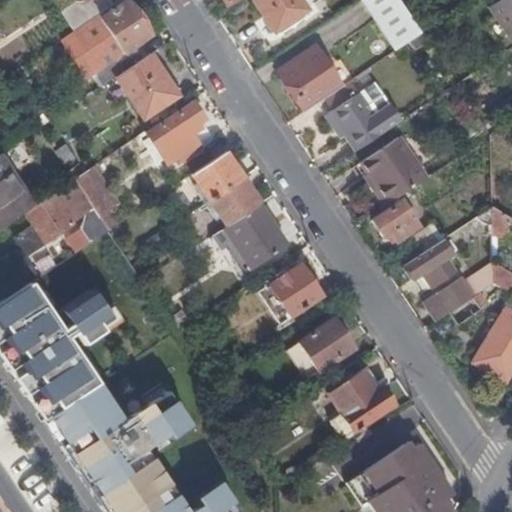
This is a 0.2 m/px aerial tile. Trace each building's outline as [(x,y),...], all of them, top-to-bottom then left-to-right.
[(81,0),(83,1),(80,2),(74,3),(60,12),(73,31),(112,5),(108,0),(81,0)] [(297,0),(252,0),(274,32),(305,11),(297,0)] [(421,35),(397,0),(361,0),(360,1),(394,51),(421,35)] [(511,0),(501,0),(489,8),(511,44),(511,0)] [(125,2),(100,19),(122,52),(147,34),(125,2)] [(278,74),(304,113),(323,100),(339,88),(313,50),(278,74)] [(123,71),(115,77),(141,117),(175,94),(149,55),(123,71)] [(95,73),(103,85),(115,77),(123,71),(116,60),(95,73)] [(323,100),(331,113),(354,97),(346,85),(339,88),(323,100)] [(357,95),(354,97),(331,113),(329,114),(354,153),(399,123),(388,106),(372,117),(357,95)] [(191,104),(146,134),(166,165),(196,145),(191,136),(199,130),(196,125),(202,121),(191,104)] [(511,203),(511,151),(489,138),(490,172),(491,209),(504,216),(511,203)] [(383,208),(425,180),(397,139),(360,164),(373,185),(371,187),(383,208)] [(64,146),(54,152),(57,157),(64,166),(74,159),(64,146)] [(190,176),(208,203),(240,181),(223,154),(190,176)] [(32,206),(0,157),(0,228),(23,213),(32,206)] [(115,208),(89,169),(72,179),(107,231),(114,226),(105,214),(115,208)] [(32,206),(23,213),(32,225),(13,238),(26,256),(43,244),(43,242),(71,223),(67,216),(71,213),(66,204),(60,207),(54,197),(66,189),(85,216),(80,230),(89,243),(101,236),(107,231),(72,179),(32,206)] [(240,181),(208,203),(224,226),(257,205),(240,181)] [(370,221),(381,238),(388,234),(393,243),(415,227),(399,203),(370,221)] [(284,245),(257,205),(225,227),(210,237),(219,250),(224,247),(243,274),(284,245)] [(491,228),(491,209),(475,219),(478,223),(487,228),(491,228)] [(504,216),(491,209),(491,228),(503,235),(511,221),(504,216)] [(67,216),(71,223),(76,220),(71,213),(67,216)] [(402,246),(411,261),(441,242),(431,227),(402,246)] [(441,242),(411,261),(401,268),(411,282),(420,277),(426,273),(435,285),(453,274),(444,260),(451,256),(442,241),(441,242)] [(297,267),(268,286),(289,319),(319,299),(297,267)] [(511,280),(492,268),(492,286),(503,293),(511,297),(511,280)] [(426,273),(420,277),(428,290),(435,285),(426,273)] [(0,302),(0,359),(42,423),(97,386),(101,383),(78,349),(120,322),(96,286),(54,314),(32,281),(0,302)] [(435,297),(447,315),(471,300),(459,282),(435,297)] [(481,293),(479,295),(485,304),(503,293),(492,286),(481,293)] [(471,300),(447,315),(456,328),(479,312),(478,309),(485,304),(479,295),(471,300)] [(423,305),(434,324),(447,315),(435,297),(423,305)] [(511,309),(506,306),(471,364),(503,384),(511,369),(511,309)] [(332,320),(298,344),(317,372),(351,349),(332,320)] [(317,372),(298,344),(285,353),(304,381),(317,372)] [(360,371),(329,392),(355,431),(391,407),(380,391),(375,393),(360,371)] [(97,386),(42,423),(101,511),(235,511),(217,485),(195,500),(200,507),(192,511),(183,511),(144,453),(153,447),(150,443),(165,433),(170,441),(190,428),(161,386),(142,399),(147,407),(123,424),(97,386)] [(228,388),(220,394),(246,433),(255,427),(228,388)] [(253,430),(244,437),(254,453),(264,446),(253,430)] [(410,436),(348,476),(363,498),(368,494),(379,511),(449,511),(455,503),(448,493),(454,489),(420,438),(414,442),(410,436)]
